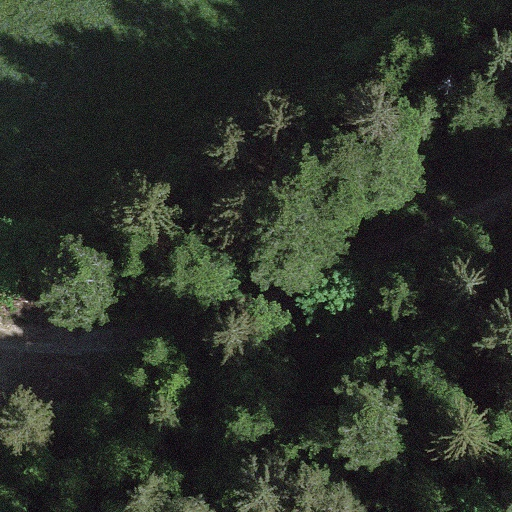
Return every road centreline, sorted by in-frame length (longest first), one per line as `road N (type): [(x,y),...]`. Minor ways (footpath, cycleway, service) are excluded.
road 1 (track): [(511,201),(183,330)]
road 2 (track): [(0,347),(65,351),(183,330)]
